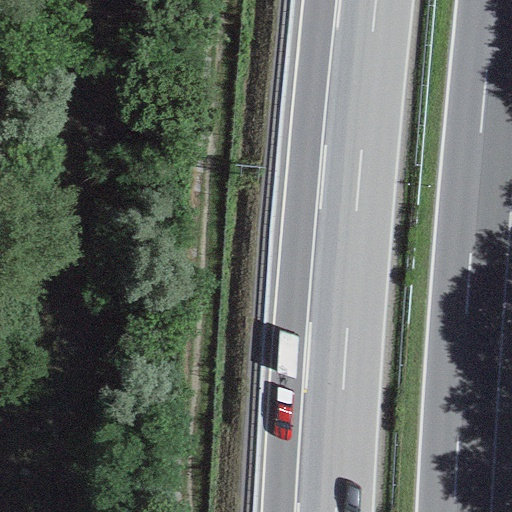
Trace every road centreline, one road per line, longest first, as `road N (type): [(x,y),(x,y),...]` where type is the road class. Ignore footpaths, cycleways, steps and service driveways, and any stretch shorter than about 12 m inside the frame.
road 1 (motorway): [(453,511),(496,0)]
road 2 (motorway): [(372,0),(331,511)]
